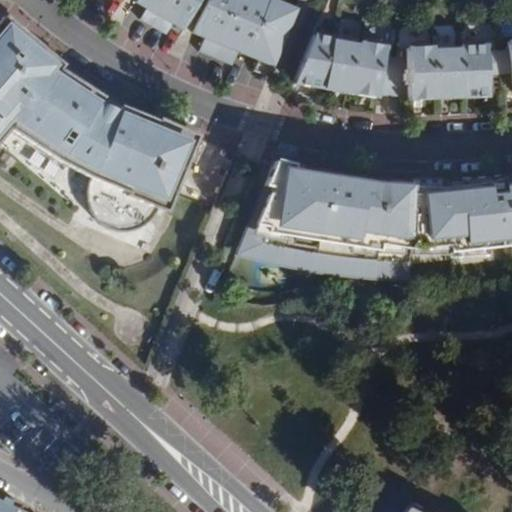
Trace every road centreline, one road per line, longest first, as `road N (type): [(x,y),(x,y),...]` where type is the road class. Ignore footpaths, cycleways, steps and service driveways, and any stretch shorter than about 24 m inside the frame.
road 1 (residential): [(511,141),(393,144),(257,121),(135,72),(31,0)]
road 2 (primary): [(0,294),(237,511)]
